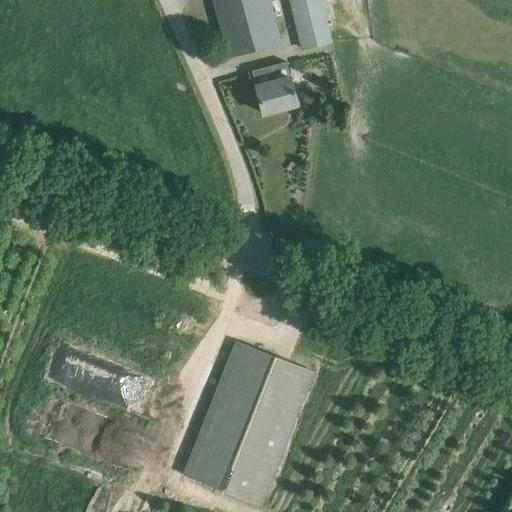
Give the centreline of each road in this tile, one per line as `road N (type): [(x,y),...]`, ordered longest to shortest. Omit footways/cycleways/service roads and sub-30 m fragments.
road 1 (unclassified): [(511,356),(251,257)]
road 2 (unclassified): [(251,257),(255,223),(244,181),(162,0)]
road 3 (unclassified): [(251,257),(0,158)]
